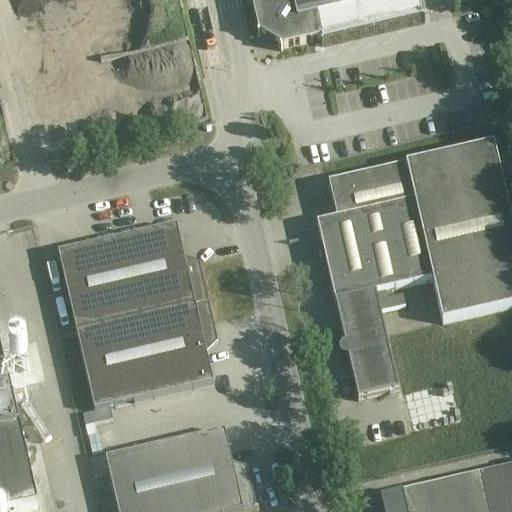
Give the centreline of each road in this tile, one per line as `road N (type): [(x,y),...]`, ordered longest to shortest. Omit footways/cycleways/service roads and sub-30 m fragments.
road 1 (unclassified): [(310,511),(228,160)]
road 2 (unclassified): [(0,214),(228,160)]
